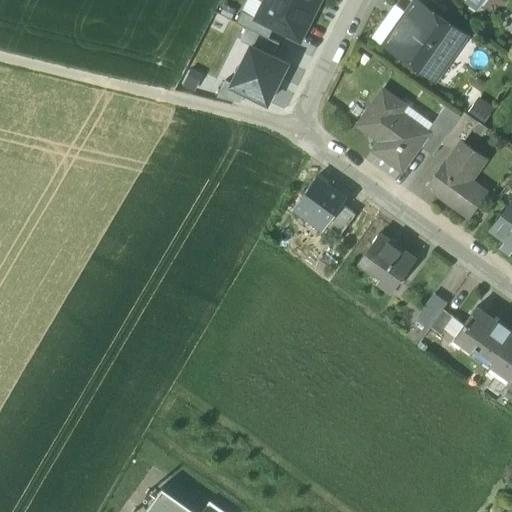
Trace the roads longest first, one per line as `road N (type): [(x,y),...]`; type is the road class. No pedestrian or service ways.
road 1 (residential): [(362,0),(297,131),(511,290)]
road 2 (track): [(0,60),(297,131)]
